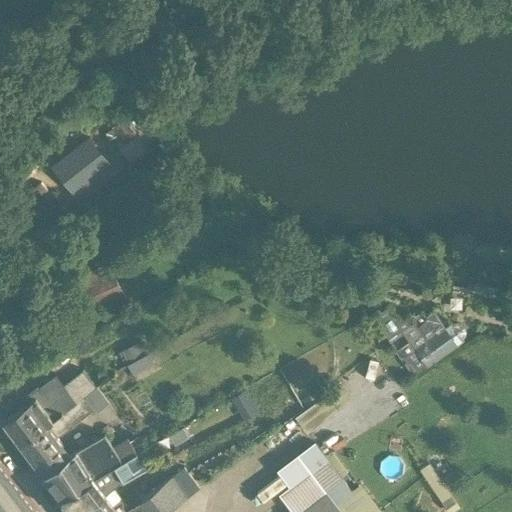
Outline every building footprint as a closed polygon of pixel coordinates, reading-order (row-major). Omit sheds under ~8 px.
[(124,145),(137,136),(126,119),(112,128),(124,145)] [(54,166),(74,192),(100,172),(80,146),(54,166)] [(197,185),(206,176),(195,165),(186,173),(197,185)] [(41,223),(30,209),(11,224),(0,232),(0,234),(10,248),(22,238),(41,223)] [(129,307),(107,263),(55,288),(60,300),(84,289),(90,301),(83,304),(85,310),(100,303),(107,317),(129,307)] [(463,339),(462,337),(464,336),(464,334),(465,333),(465,331),(465,329),(465,328),(465,327),(464,325),(463,324),(461,323),(460,323),(459,322),(458,322),(456,322),(455,322),(454,322),(453,323),(452,323),(451,322),(444,326),(433,310),(424,316),(421,311),(419,311),(410,317),(410,319),(406,322),(390,313),(391,312),(386,306),(371,316),(376,323),(377,322),(388,338),(387,338),(389,342),(403,332),(409,340),(395,350),(413,375),(463,339)] [(125,366),(128,365),(148,353),(142,341),(118,353),(125,366)] [(150,352),(148,353),(128,365),(136,380),(157,369),(154,364),(156,363),(150,352)] [(22,445),(97,389),(83,371),(63,386),(69,395),(48,411),(38,396),(4,421),(22,445)] [(348,404),(354,399),(342,383),(298,416),(309,431),(347,402),(348,404)] [(97,389),(22,445),(45,476),(74,455),(59,435),(94,409),(97,413),(109,403),(98,388),(97,389)] [(246,419),(258,412),(246,390),(233,397),(246,419)] [(104,432),(74,455),(45,476),(63,500),(138,454),(145,449),(138,437),(131,442),(128,438),(113,447),(104,432)] [(297,454),(327,492),(343,479),(341,476),(327,457),(325,455),(315,440),(297,454)] [(138,454),(63,500),(64,502),(65,504),(66,506),(70,509),(72,511),(83,511),(107,494),(125,481),(121,474),(142,461),(138,454)] [(183,467),(173,475),(188,496),(199,487),(183,467)] [(167,511),(179,503),(164,482),(143,498),(125,511),(167,511)] [(107,494),(83,511),(125,511),(143,498),(137,490),(116,506),(107,494)] [(336,504),(327,492),(299,511),(369,511),(353,490),(336,504)]
